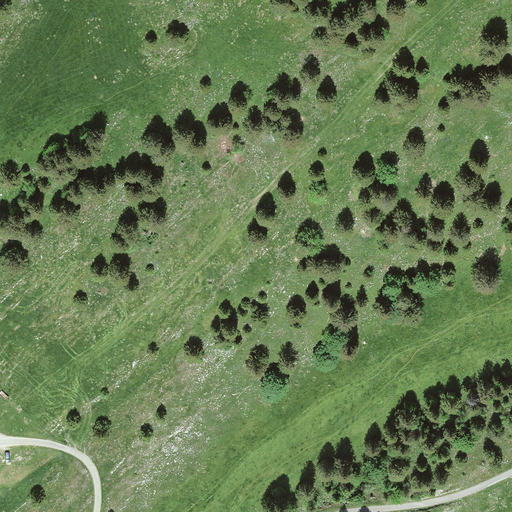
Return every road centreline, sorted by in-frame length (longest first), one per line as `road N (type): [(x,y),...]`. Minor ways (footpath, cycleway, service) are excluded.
road 1 (unclassified): [(511,471),(424,503),(362,511)]
road 2 (unclassified): [(96,511),(91,465),(72,450),(0,443)]
